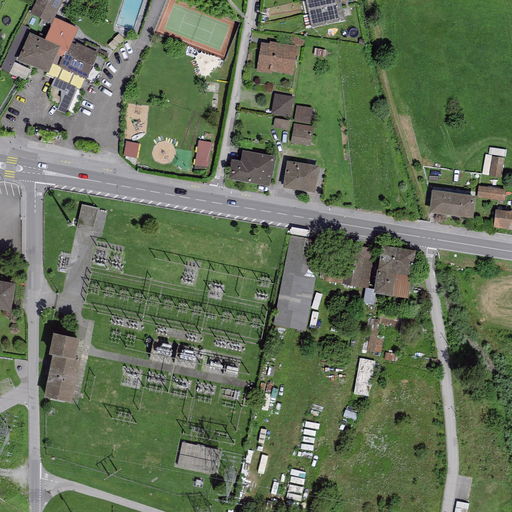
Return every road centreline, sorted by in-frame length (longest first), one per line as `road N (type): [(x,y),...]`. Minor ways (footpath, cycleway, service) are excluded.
road 1 (primary): [(428,238),(33,171)]
road 2 (unclassified): [(33,171),(32,479)]
road 3 (unclassified): [(446,511),(451,437),(428,238)]
